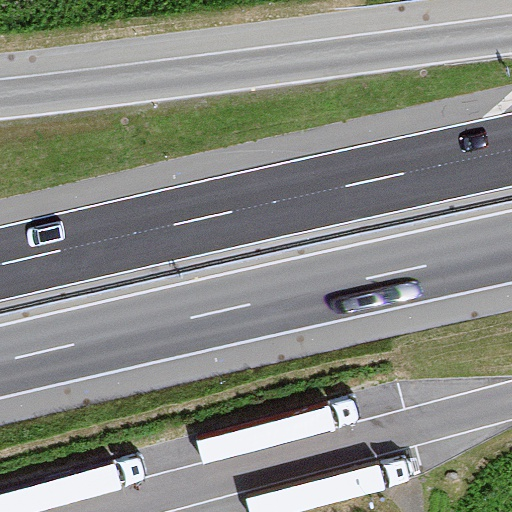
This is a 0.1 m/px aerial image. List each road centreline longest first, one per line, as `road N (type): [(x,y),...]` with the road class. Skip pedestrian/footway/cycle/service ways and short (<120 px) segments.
road 1 (motorway): [(0,361),(511,246)]
road 2 (motorway): [(511,149),(0,264)]
road 3 (motorway): [(511,33),(0,97)]
